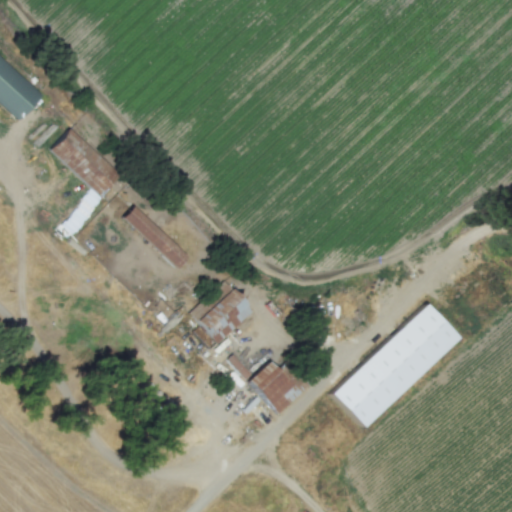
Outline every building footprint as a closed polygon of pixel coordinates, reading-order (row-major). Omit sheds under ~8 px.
[(0,107),(13,120),(37,94),(0,60),(0,107)] [(44,149),(92,192),(85,199),(91,204),(106,187),(103,185),(114,173),(63,128),(44,149)] [(171,267),(182,255),(127,205),(117,217),(171,267)] [(207,348),(248,312),(220,281),(184,313),(195,325),(190,329),(207,348)] [(355,426),(451,337),(419,303),(324,392),(355,426)] [(240,378),(246,373),(228,354),(222,359),(240,378)] [(274,413),(303,386),(289,370),(280,379),(263,360),(243,379),(274,413)]
